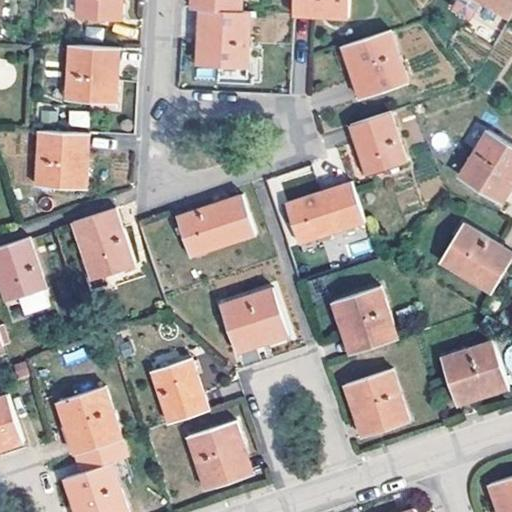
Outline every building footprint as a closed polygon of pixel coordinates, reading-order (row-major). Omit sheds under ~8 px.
[(82,0),(82,7),(127,10),(127,0),(82,0)] [(190,0),(190,7),(199,8),(240,10),(240,0),(190,0)] [(511,16),(511,0),(481,0),(511,18),(511,16)] [(240,10),(199,8),(198,27),(212,28),(211,50),(203,50),(196,49),(195,63),(215,64),(214,81),(245,82),(249,11),(240,10)] [(378,63),(384,84),(414,73),(398,23),(351,39),(361,69),(368,66),(378,63)] [(212,28),(198,27),(196,49),(203,50),(211,50),(212,28)] [(74,38),(71,92),(91,93),(121,96),(122,77),(116,77),(110,77),(111,55),(123,56),(124,41),(74,38)] [(116,77),(122,77),(123,56),(111,55),(110,77),(116,77)] [(368,66),(361,69),(368,90),(384,84),(378,63),(368,66)] [(121,96),(91,93),(91,102),(120,103),(121,96)] [(358,116),(374,165),(414,152),(398,103),(358,116)] [(511,127),(494,117),(465,165),(494,183),(505,165),(511,169),(511,127)] [(43,121),(40,174),(90,177),(92,143),(84,142),(78,142),(79,123),(43,121)] [(84,142),(92,143),(93,124),(79,123),(78,142),(84,142)] [(507,191),(511,183),(511,169),(505,165),(494,183),(507,191)] [(358,172),(294,194),(307,233),(370,211),(358,172)] [(249,186),(184,209),(189,223),(197,247),(261,226),(249,186)] [(123,202),(80,215),(99,271),(122,263),(139,258),(123,202)] [(471,212),(448,249),(498,281),(511,258),(511,236),(504,232),(471,212)] [(34,230),(0,241),(0,254),(12,291),(50,279),(34,230)] [(387,275),(339,291),(351,326),(364,321),(369,339),(405,328),(387,275)] [(277,277),(225,294),(236,326),(254,320),(260,336),(293,325),(277,277)] [(0,309),(0,340),(9,338),(0,309)] [(254,320),(236,326),(241,342),(260,336),(254,320)] [(352,330),(357,344),(369,339),(364,321),(351,326),(352,330)] [(458,379),(476,374),(479,381),(481,388),(511,378),(511,369),(499,331),(448,348),(458,379)] [(195,350),(156,363),(173,415),(213,401),(195,350)] [(399,359),(351,375),(362,408),(368,406),(374,404),(380,423),(416,411),(399,359)] [(476,374),(458,379),(463,395),(481,388),(479,381),(476,374)] [(110,377),(63,393),(74,426),(81,424),(87,421),(94,441),(128,430),(110,377)] [(14,386),(0,390),(0,432),(3,432),(6,440),(29,433),(14,386)] [(368,406),(362,408),(368,427),(380,423),(374,404),(368,406)] [(237,413),(189,430),(206,483),(240,471),(233,452),(247,447),(237,413)] [(74,426),(80,445),(94,441),(87,421),(81,424),(74,426)] [(250,455),(247,447),(233,452),(240,471),(254,467),(250,455)] [(70,470),(78,492),(82,491),(86,489),(90,502),(82,505),(84,511),(115,511),(135,506),(118,454),(70,470)] [(511,471),(499,475),(507,503),(511,501),(511,471)] [(82,491),(78,492),(82,505),(90,502),(86,489),(82,491)] [(428,511),(424,500),(389,511),(428,511)]
